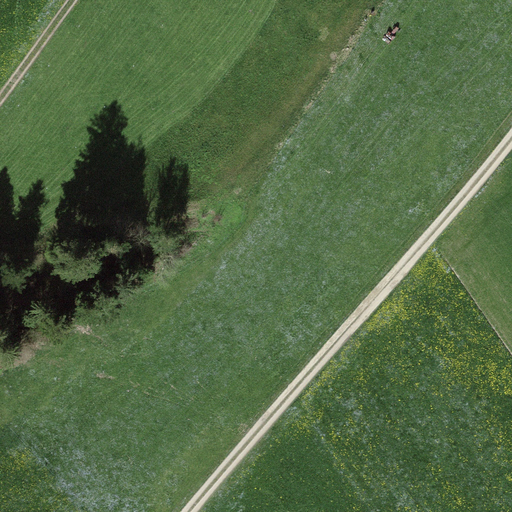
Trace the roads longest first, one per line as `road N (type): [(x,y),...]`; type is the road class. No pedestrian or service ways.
road 1 (track): [(200,511),(511,146)]
road 2 (track): [(0,110),(79,0)]
